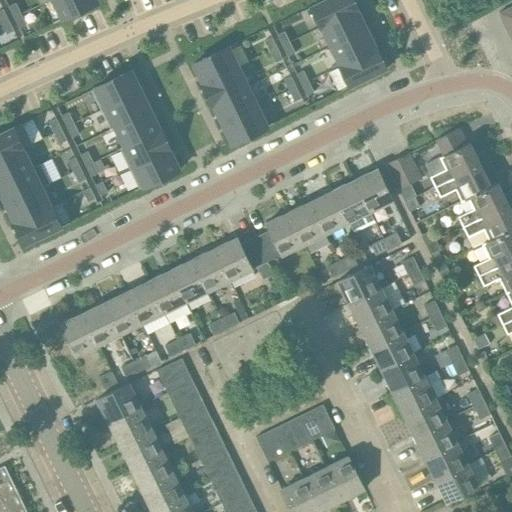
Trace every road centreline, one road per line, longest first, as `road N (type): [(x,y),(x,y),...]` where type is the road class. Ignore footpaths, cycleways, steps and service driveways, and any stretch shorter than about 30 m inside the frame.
road 1 (residential): [(0,296),(371,108),(441,88)]
road 2 (residential): [(0,85),(197,0)]
road 3 (residential): [(86,511),(0,336)]
road 4 (residential): [(402,511),(330,362)]
